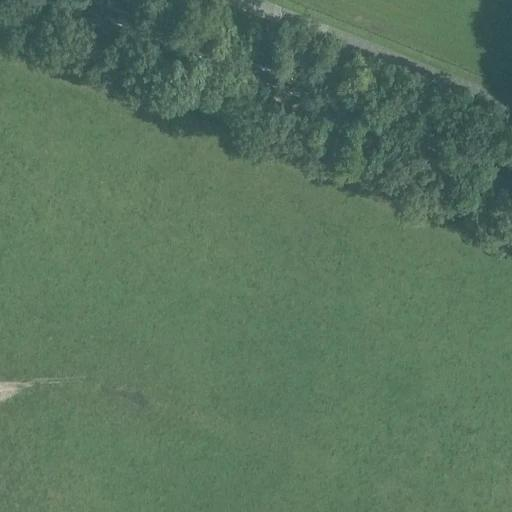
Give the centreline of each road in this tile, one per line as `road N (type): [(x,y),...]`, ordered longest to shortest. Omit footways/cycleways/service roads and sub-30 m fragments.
road 1 (primary): [(511,174),(81,0)]
road 2 (unclassified): [(511,107),(239,0)]
